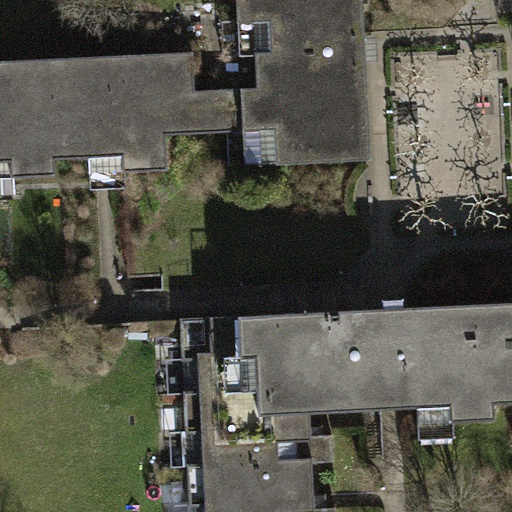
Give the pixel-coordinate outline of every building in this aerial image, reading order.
[(258,88),(195,91),(191,91),(193,134),(244,131),(260,131),(262,164),(262,165),(371,161),(366,50),(363,0),(237,0),(238,23),(255,23),(257,56),(258,88)] [(255,23),(238,23),(241,57),(257,56),(255,23)] [(166,134),(193,134),(191,91),(195,91),(194,53),(0,61),(0,161),(11,161),(12,177),(15,177),(56,175),(56,159),(90,157),(106,157),(124,156),(124,171),(127,171),(168,170),(166,134)] [(260,131),(244,131),(246,165),(262,164),(260,131)] [(127,188),(127,171),(124,171),(124,156),(106,157),(90,157),(92,189),(127,188)] [(11,161),(0,161),(0,193),(15,193),(15,177),(12,177),(11,161)] [(511,303),(409,308),(413,408),(418,407),(451,405),(452,422),(454,421),(496,420),(495,403),(511,401),(511,303)] [(409,308),(321,311),(325,411),(357,410),(413,408),(409,308)] [(199,360),(201,390),(201,392),(310,387),(311,412),(319,411),(325,411),(321,311),(181,317),(183,361),(199,360)] [(312,435),(311,412),(310,387),(201,392),(201,390),(185,391),(186,434),(203,433),(204,463),(204,465),(313,460),(313,463),(334,462),(333,434),(322,435),(312,435)] [(451,405),(418,407),(419,439),(455,438),(454,421),(452,422),(451,405)] [(206,506),(206,511),(336,511),(337,508),(325,509),(315,509),(313,463),(313,460),(204,465),(204,463),(188,464),(190,507),(206,506)]
